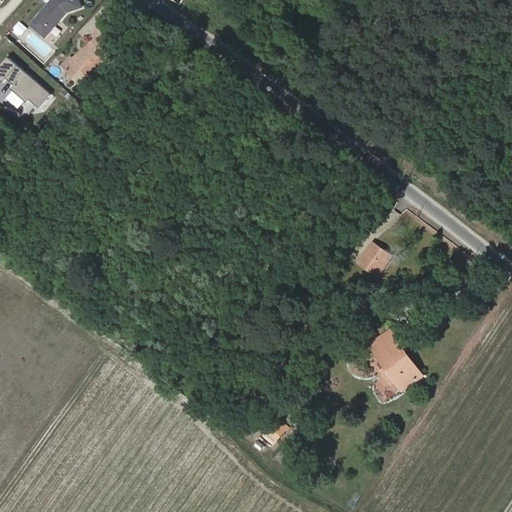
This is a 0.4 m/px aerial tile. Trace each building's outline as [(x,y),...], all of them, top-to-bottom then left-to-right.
[(33,25),(47,37),(69,13),(84,8),(81,0),(54,0),(53,1),(55,3),(53,5),(50,5),(33,25)] [(16,28),(22,34),(28,28),(21,22),(16,28)] [(100,40),(106,47),(113,40),(102,29),(95,35),(100,40)] [(75,62),(83,71),(91,80),(116,58),(106,47),(100,40),(75,62)] [(41,108),(54,94),(11,56),(0,68),(0,76),(6,82),(9,78),(17,85),(13,89),(29,102),(31,99),(41,108)] [(83,71),(75,62),(72,58),(65,65),(75,78),(83,71)] [(382,260),(389,251),(376,242),(362,262),(380,274),(387,264),(382,260)] [(382,260),(387,264),(394,254),(389,251),(382,260)] [(388,365),(405,389),(423,376),(392,331),(374,345),(388,365)] [(405,389),(388,365),(381,370),(398,394),(405,389)]
